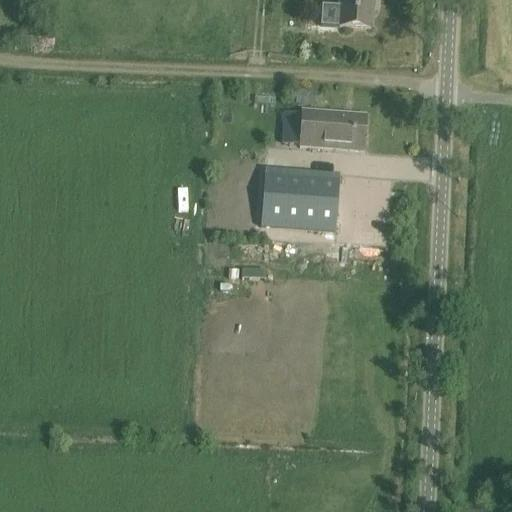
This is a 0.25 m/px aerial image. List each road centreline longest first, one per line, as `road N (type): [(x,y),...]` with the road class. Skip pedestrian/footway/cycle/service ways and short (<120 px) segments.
road 1 (unclassified): [(425,511),(449,0)]
road 2 (track): [(445,84),(0,61)]
